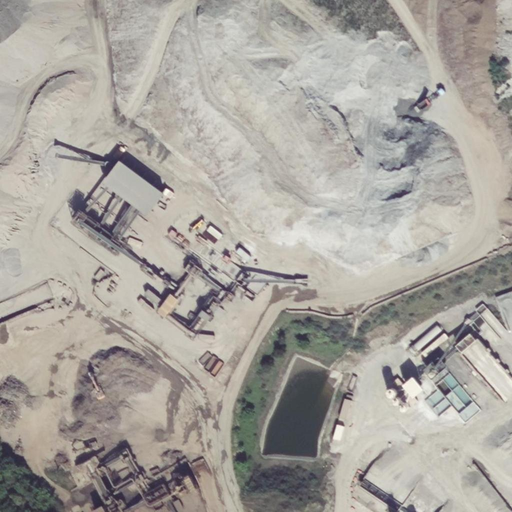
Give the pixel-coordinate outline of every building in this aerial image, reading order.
[(110,184),(97,203),(127,224),(141,205),(110,184)] [(97,242),(129,261),(137,248),(106,228),(97,242)] [(142,295),(158,307),(164,298),(149,286),(142,295)] [(171,292),(158,311),(167,317),(180,298),(171,292)] [(104,331),(155,368),(166,353),(116,315),(104,331)] [(348,446),(353,429),(340,425),(335,443),(348,446)] [(137,484),(120,490),(124,500),(141,494),(137,484)]
